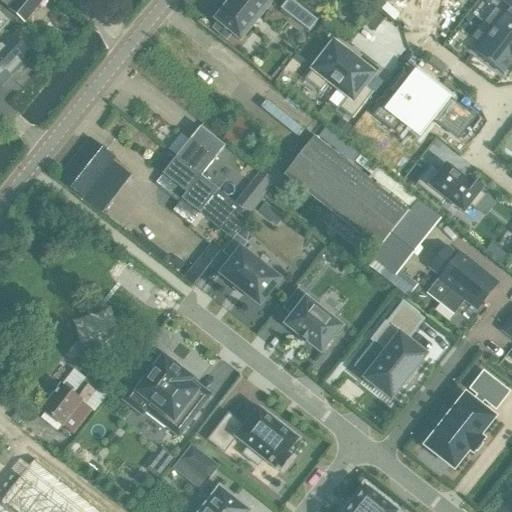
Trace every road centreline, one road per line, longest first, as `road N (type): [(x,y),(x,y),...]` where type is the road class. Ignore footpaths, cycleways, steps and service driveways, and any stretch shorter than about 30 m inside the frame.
road 1 (secondary): [(169,0),(0,209)]
road 2 (residential): [(359,440),(194,310)]
road 3 (residential): [(379,456),(468,346)]
